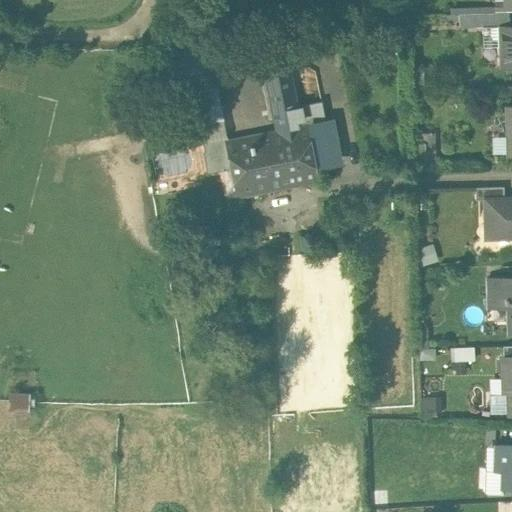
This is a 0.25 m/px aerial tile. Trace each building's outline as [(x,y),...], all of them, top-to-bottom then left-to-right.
[(503,67),(511,66),(511,22),(502,23),(503,67)] [(213,44),(168,53),(172,78),(218,69),(213,44)] [(242,200),(325,183),(313,126),(329,122),(324,101),(309,105),(301,69),(270,75),(281,129),(230,139),(242,200)] [(511,197),(489,198),(490,239),(511,238),(511,197)] [(508,334),(511,334),(511,277),(487,278),(488,310),(508,310),(508,334)] [(494,420),(511,419),(511,346),(507,347),(508,397),(493,398),(494,420)] [(511,484),(511,450),(500,451),(501,485),(511,484)]
